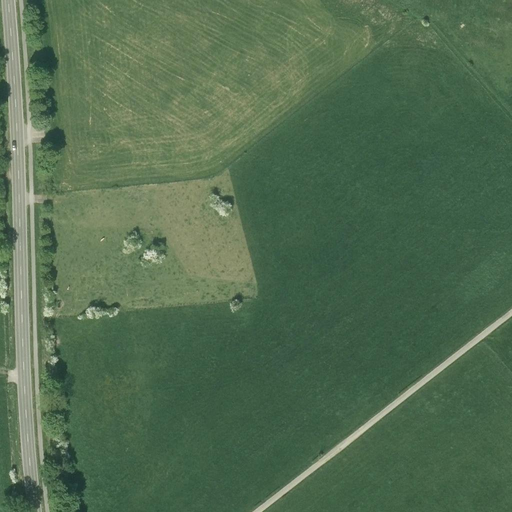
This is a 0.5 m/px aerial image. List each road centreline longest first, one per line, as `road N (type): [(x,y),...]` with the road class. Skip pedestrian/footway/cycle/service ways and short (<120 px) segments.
road 1 (tertiary): [(7,0),(34,511)]
road 2 (track): [(511,313),(257,511)]
